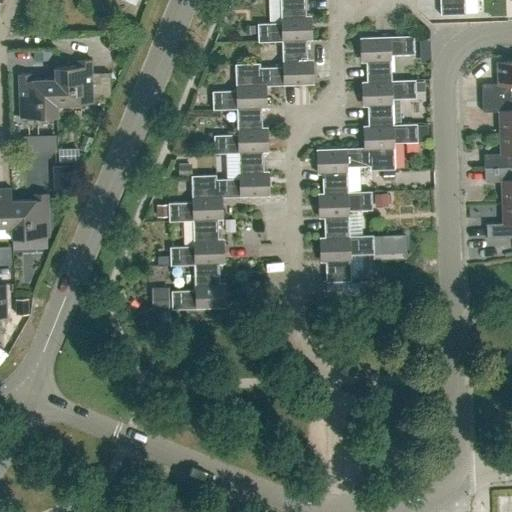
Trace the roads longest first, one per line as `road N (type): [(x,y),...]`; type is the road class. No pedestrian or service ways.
road 1 (residential): [(335,506),(332,381),(299,339),(292,156),(337,82),(335,20),(390,0)]
road 2 (residential): [(457,466),(443,71),(455,45),(511,33)]
road 3 (tertiary): [(39,359),(185,0)]
road 4 (residential): [(128,435),(308,507),(335,506)]
road 5 (residential): [(343,506),(417,503),(445,489),(457,466)]
